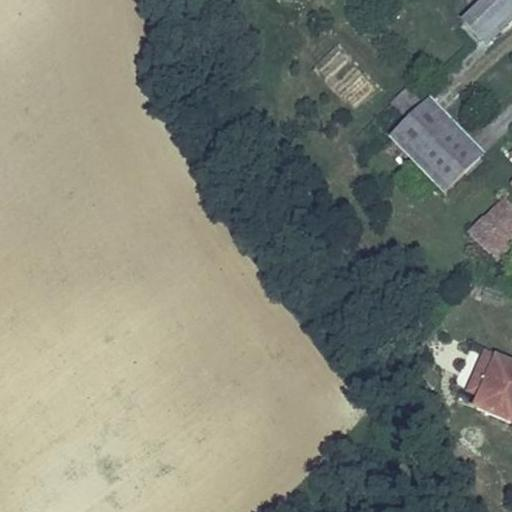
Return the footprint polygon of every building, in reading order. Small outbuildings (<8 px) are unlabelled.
[(511,0),(497,0),(472,24),(486,39),(511,14),(511,0)] [(442,95),(420,78),(401,97),(420,113),(403,135),(456,191),(490,155),(438,100),(442,95)] [(511,217),(505,211),(472,243),(496,268),(511,252),(511,217)] [(487,403),(475,426),(489,434),(497,421),(511,428),(511,388),(486,374),(472,394),(487,403)] [(511,428),(497,421),(489,434),(508,446),(511,438),(511,428)]
